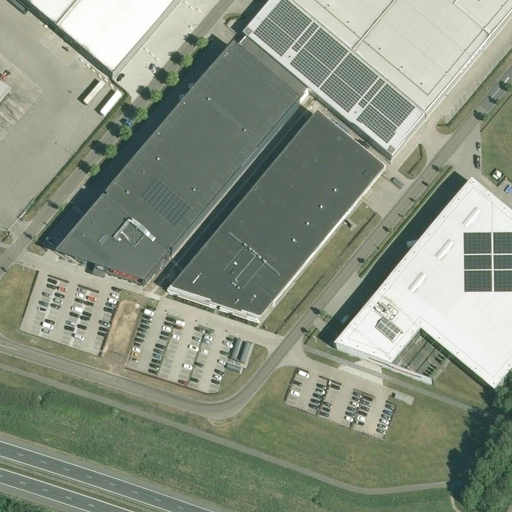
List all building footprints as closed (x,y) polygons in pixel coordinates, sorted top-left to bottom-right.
[(17,0),(56,32),(83,0),(17,0)] [(511,0),(275,0),(244,38),(390,162),(511,16),(511,0)] [(171,257),(299,106),(232,48),(211,73),(186,104),(147,149),(120,180),(103,200),(106,202),(104,204),(102,203),(88,218),(91,220),(65,251),(80,264),(143,285),(153,273),(156,275),(169,259),(167,258),(168,255),(171,257)] [(0,105),(10,93),(0,84),(0,105)] [(257,294),(272,306),(383,173),(316,117),(170,293),(169,293),(215,309),(216,307),(221,309),(219,310),(259,323),(259,322),(255,321),(254,298),(257,294)] [(511,216),(473,185),(474,187),(379,301),(351,334),(393,369),(421,335),(496,397),(495,395),(511,374),(511,216)]
